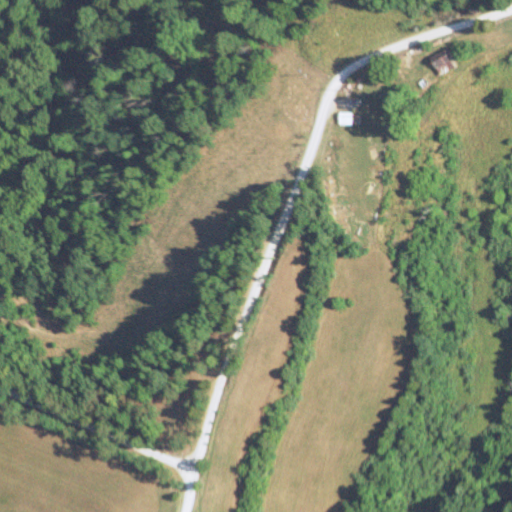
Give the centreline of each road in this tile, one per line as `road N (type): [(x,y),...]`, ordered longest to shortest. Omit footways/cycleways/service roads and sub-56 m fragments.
road 1 (residential): [(191,469),(330,88),(354,63),(389,47),(511,7)]
road 2 (residential): [(191,469),(0,385)]
